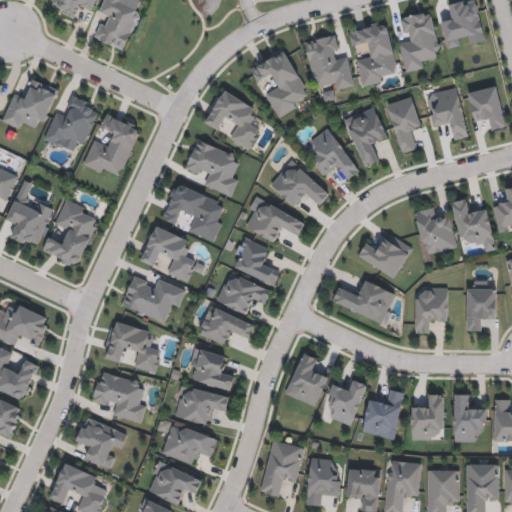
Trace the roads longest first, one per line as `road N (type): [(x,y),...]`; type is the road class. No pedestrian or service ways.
road 1 (residential): [(11,511),(67,377),(90,294),(176,111),(205,70),(250,32),(355,0)]
road 2 (residential): [(224,511),(266,384),(326,250),(360,208),(424,178),(511,156)]
road 3 (residential): [(297,314),(395,360),(511,362)]
road 4 (residential): [(8,34),(176,111)]
